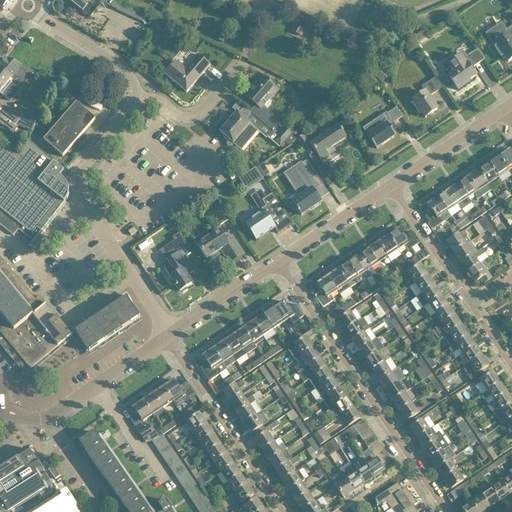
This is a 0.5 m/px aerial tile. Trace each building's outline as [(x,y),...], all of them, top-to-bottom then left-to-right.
[(0,0),(0,7),(3,10),(4,8),(6,8),(8,6),(8,4),(9,3),(10,2),(12,0),(0,0)] [(148,13),(117,0),(67,0),(74,5),(74,4),(90,18),(102,3),(111,7),(111,8),(143,23),(148,13)] [(219,0),(218,5),(226,9),(229,4),(230,5),(232,0),(219,0)] [(153,23),(149,30),(153,36),(160,23),(161,21),(157,19),(155,23),(153,23)] [(295,24),(292,31),(303,36),(306,29),(295,24)] [(511,59),(511,41),(511,26),(506,31),(504,28),(491,36),(497,44),(494,46),(503,60),(505,58),(508,62),(511,59)] [(471,81),(470,80),(475,76),(470,69),(484,60),(478,50),(467,57),(463,60),(461,57),(449,65),(451,68),(446,72),(457,88),(458,88),(458,89),(457,90),(472,80),(471,81)] [(176,62),(165,74),(187,93),(210,66),(202,59),(198,55),(185,70),(176,62)] [(19,90),(23,85),(28,78),(34,83),(39,76),(35,73),(22,66),(7,59),(6,59),(6,60),(0,66),(0,74),(9,82),(19,90)] [(379,71),(375,76),(383,83),(387,78),(379,71)] [(0,92),(9,82),(0,74),(0,92)] [(270,102),(271,101),(267,98),(276,89),(266,80),(259,74),(253,80),(256,82),(244,95),(256,106),(250,113),(272,132),(273,132),(279,125),(263,111),(266,107),(267,108),(272,103),(270,102)] [(425,93),(414,101),(425,118),(437,110),(429,97),(443,88),(436,78),(425,85),(422,88),(425,93)] [(70,102),(74,97),(64,89),(61,93),(70,102)] [(24,102),(21,108),(38,117),(42,110),(24,102)] [(44,141),(63,157),(95,120),(76,104),(44,141)] [(0,123),(4,127),(5,126),(13,133),(18,127),(25,130),(26,129),(32,132),(37,120),(28,115),(20,112),(20,111),(19,111),(16,118),(0,105),(0,123)] [(403,118),(398,110),(387,117),(392,126),(403,118)] [(250,113),(245,119),(237,113),(220,133),(224,136),(224,139),(227,141),(230,141),(242,151),(258,132),(266,139),(267,138),(273,143),(278,137),(273,132),(272,132),(250,113)] [(371,125),(364,130),(368,137),(371,141),(377,149),(394,137),(393,135),(389,131),(390,130),(387,125),(376,132),(371,125)] [(338,126),(328,133),(311,144),(304,135),(297,140),(303,149),(309,157),(315,153),(314,152),(315,152),(322,163),(330,158),(329,156),(335,151),(333,148),(336,146),(347,138),(338,126)] [(283,142),(284,143),(288,146),(297,140),(304,135),(295,128),(291,133),(283,142)] [(0,225),(13,236),(18,230),(21,226),(29,232),(26,236),(35,243),(43,233),(42,232),(64,203),(65,202),(66,200),(67,198),(68,197),(68,195),(68,193),(69,191),(69,189),(68,187),(68,186),(68,184),(67,182),(66,181),(65,179),(59,177),(64,172),(28,140),(19,157),(0,148),(0,225)] [(511,154),(509,151),(499,158),(509,172),(511,177),(511,154)] [(290,153),(280,157),(284,167),(294,163),(290,153)] [(498,180),(509,172),(499,158),(488,165),(498,180)] [(302,165),(287,175),(302,197),(300,199),(293,203),(298,211),(297,211),(299,213),(301,216),(302,215),(309,210),(320,203),(321,202),(320,201),(313,191),(322,185),(318,178),(306,162),(302,165)] [(318,169),(329,184),(336,179),(326,164),(318,169)] [(488,165),(478,172),(488,186),(498,180),(488,165)] [(242,177),(239,179),(246,191),(263,180),(255,168),(249,172),(242,177)] [(491,191),(488,186),(478,172),(468,179),(481,198),(491,191)] [(468,179),(458,185),(468,200),(473,197),(474,196),(477,201),(481,198),(468,179)] [(448,192),(458,207),(461,211),(471,205),(468,200),(458,185),(448,192)] [(458,207),(448,192),(438,199),(448,213),(458,207)] [(257,241),(270,232),(275,229),(278,234),(289,227),(289,228),(294,225),(273,194),(261,201),(265,207),(262,209),(264,212),(246,225),(251,233),(257,241)] [(504,195),(497,199),(500,203),(507,199),(504,195)] [(448,213),(438,199),(428,205),(434,214),(427,218),(426,217),(431,225),(429,226),(432,231),(444,222),(441,218),(448,213)] [(500,203),(497,199),(491,204),(494,208),(500,203)] [(212,214),(220,226),(230,219),(222,207),(212,214)] [(483,209),(477,213),(480,217),(486,213),(483,209)] [(473,221),(480,217),(477,213),(471,217),(473,221)] [(480,221),(478,223),(484,233),(487,231),(488,230),(488,231),(490,229),(490,228),(491,227),(488,222),(485,218),(480,221)] [(459,225),(457,226),(460,231),(470,224),(467,219),(459,225)] [(18,230),(26,236),(29,232),(21,226),(18,230)] [(453,235),(460,231),(457,226),(450,231),(453,235)] [(134,228),(128,232),(131,236),(137,232),(134,228)] [(388,237),(398,252),(404,248),(407,252),(419,244),(411,232),(410,232),(411,234),(405,238),(399,230),(388,237)] [(454,253),(466,245),(465,245),(470,242),(467,237),(468,236),(464,231),(447,243),(454,253)] [(220,255),(218,252),(221,250),(230,264),(244,254),(233,237),(226,241),(220,232),(198,246),(207,259),(209,258),(211,261),(220,255)] [(441,244),(445,241),(439,232),(435,235),(441,244)] [(174,275),(170,278),(180,292),(181,292),(183,293),(188,290),(187,288),(192,284),(186,277),(195,271),(186,257),(192,253),(179,233),(173,238),(175,241),(161,250),(171,265),(168,267),(174,275)] [(388,237),(378,244),(388,258),(398,252),(388,237)] [(494,241),(501,251),(501,250),(502,251),(504,250),(503,249),(505,247),(499,238),(494,241)] [(378,265),(388,258),(378,244),(368,251),(378,265)] [(454,253),(461,263),(472,256),(466,245),(454,253)] [(504,250),(502,251),(507,258),(505,260),(510,268),(511,266),(511,257),(511,255),(505,247),(503,249),(504,250)] [(417,258),(407,265),(410,270),(430,256),(425,249),(415,256),(417,258)] [(472,256),(461,263),(468,274),(482,264),(484,262),(481,258),(486,254),(482,249),(472,256)] [(358,257),(372,278),(376,275),(372,269),(378,265),(368,251),(358,257)] [(0,332),(30,369),(67,340),(63,335),(68,331),(40,296),(35,300),(0,257),(0,313),(7,323),(0,329),(0,332)] [(361,285),(372,278),(358,257),(348,264),(360,282),(361,285)] [(337,271),(350,289),(360,282),(348,264),(337,271)] [(492,279),(486,271),(482,264),(468,274),(475,283),(481,279),(484,284),(492,279)] [(401,269),(404,274),(410,270),(407,265),(401,269)] [(408,274),(415,284),(427,276),(420,266),(408,274)] [(327,278),(337,293),(339,296),(350,289),(337,271),(327,278)] [(393,274),(387,279),(390,283),(396,279),(393,274)] [(415,284),(422,294),(434,286),(427,276),(415,284)] [(315,296),(323,308),(334,302),(330,297),(337,293),(327,278),(318,284),(323,293),(317,297),(316,296),(315,296)] [(383,288),(390,283),(387,279),(380,283),(383,288)] [(429,304),(441,296),(434,286),(422,294),(417,298),(416,298),(423,308),(429,304)] [(373,288),(366,293),(369,297),(376,292),(373,288)] [(369,297),(366,293),(360,297),(363,301),(369,297)] [(383,298),(387,303),(388,303),(390,302),(389,301),(391,300),(387,294),(383,298)] [(74,329),(76,333),(89,352),(140,318),(125,295),(74,329)] [(429,304),(436,314),(448,306),(441,296),(429,304)] [(381,298),(376,301),(381,307),(385,304),(381,298)] [(388,303),(387,303),(391,310),(395,307),(391,300),(389,301),(390,302),(388,303)] [(284,302),(273,309),(283,325),(289,321),(292,325),(304,317),(296,305),(296,306),(290,311),(284,302)] [(353,302),(346,306),(349,310),(355,306),(353,302)] [(381,307),(385,313),(389,311),(385,304),(381,307)] [(454,316),(448,306),(436,314),(442,324),(454,316)] [(273,332),(283,325),(273,309),(263,316),(273,332)] [(357,324),(350,313),(339,321),(346,331),(357,324)] [(396,318),(400,324),(401,323),(401,324),(403,322),(403,321),(404,320),(401,315),(396,318)] [(263,316),(253,323),(263,338),(266,342),(275,335),(273,332),(263,316)] [(444,338),(461,326),(454,316),(442,324),(435,329),(442,339),(444,338)] [(353,341),(364,334),(370,329),(364,319),(357,324),(346,331),(353,341)] [(401,324),(401,323),(400,324),(404,330),(409,327),(404,320),(403,321),(403,322),(401,324)] [(253,323),(243,330),(253,345),(263,338),(253,323)] [(394,328),(398,334),(402,331),(398,324),(396,326),(396,327),(394,328)] [(444,338),(451,348),(468,336),(461,326),(444,338)] [(243,330),(233,337),(243,352),(245,354),(255,347),(253,345),(243,330)] [(63,335),(67,340),(72,336),(68,331),(63,335)] [(298,333),(292,337),(296,342),(302,338),(298,333)] [(353,341),(359,352),(371,344),(364,334),(353,341)] [(415,334),(410,337),(414,343),(415,344),(417,342),(416,341),(418,340),(415,334)] [(455,359),(463,354),(475,346),(468,336),(451,348),(449,349),(455,359)] [(233,337),(223,343),(233,359),(235,362),(238,360),(237,359),(245,354),(243,352),(233,337)] [(301,356),(313,348),(306,338),(294,346),(301,356)] [(371,344),(359,352),(366,361),(377,354),(377,353),(384,349),(378,339),(377,340),(371,344)] [(417,342),(415,344),(418,349),(423,347),(418,340),(416,341),(417,342)] [(232,364),(235,362),(223,343),(213,350),(223,365),(230,361),(232,364)] [(279,346),(272,351),(276,356),(282,351),(279,346)] [(463,354),(469,364),(481,356),(475,346),(463,354)] [(302,370),(319,358),(313,348),(301,356),(296,360),(302,370)] [(377,354),(366,361),(373,371),(384,364),(391,359),(384,349),(377,353),(377,354)] [(201,369),(200,369),(209,382),(227,370),(223,365),(213,350),(203,357),(208,365),(202,370),(201,369)] [(272,351),(266,356),(269,360),(275,356),(272,351)] [(469,364),(463,369),(471,381),(480,376),(478,374),(480,372),(488,367),(481,356),(469,364)] [(309,380),(326,368),(319,358),(302,370),(309,380)] [(421,359),(417,362),(421,368),(424,367),(423,366),(425,364),(421,359)] [(258,360),(252,364),(255,369),(261,365),(258,360)] [(252,364),(246,369),(249,373),(255,369),(252,364)] [(373,371),(380,382),(391,374),(384,364),(373,371)] [(421,368),(425,374),(429,371),(425,364),(423,366),(424,367),(421,368)] [(326,368),(315,376),(321,386),(333,379),(326,368)] [(391,374),(380,382),(387,392),(405,379),(398,369),(391,374)] [(450,386),(465,378),(461,370),(446,378),(450,386)] [(274,376),(273,375),(277,381),(281,379),(277,372),(275,373),(276,374),(274,376)] [(238,373),(232,377),(235,382),(242,378),(238,373)] [(482,396),(500,383),(493,373),(482,380),(480,378),(473,383),(482,396)] [(232,377),(225,382),(228,386),(235,382),(232,377)] [(340,389),(333,379),(321,386),(316,390),(323,400),(340,389)] [(405,379),(387,392),(393,402),(410,391),(409,390),(410,389),(404,380),(405,379)] [(435,379),(430,382),(435,388),(437,387),(436,386),(438,385),(439,384),(435,379)] [(441,383),(445,389),(449,386),(447,383),(445,380),(443,381),(444,382),(442,384),(441,383)] [(174,381),(163,388),(173,403),(177,408),(179,407),(178,406),(186,401),(187,402),(196,395),(187,382),(188,384),(180,389),(179,388),(174,381)] [(231,404),(242,396),(239,391),(245,386),(242,381),(224,393),(231,404)] [(283,389),(289,385),(286,381),(280,385),(283,389)] [(491,396),(494,402),(507,394),(500,383),(482,396),(485,400),(491,396)] [(435,388),(439,394),(443,391),(439,384),(438,385),(436,386),(437,387),(435,388)] [(163,388),(153,395),(163,410),(173,403),(163,388)] [(291,402),(300,396),(295,389),(287,395),(291,402)] [(323,400),(330,410),(346,399),(340,389),(323,400)] [(280,391),(275,394),(279,400),(281,399),(280,398),(282,397),(284,396),(280,391)] [(400,411),(411,404),(416,400),(410,391),(393,402),(400,411)] [(494,402),(488,406),(495,416),(501,412),(506,409),(511,404),(511,401),(507,394),(499,399),(494,402)] [(153,395),(143,402),(153,416),(163,410),(153,395)] [(238,414),(249,406),(256,402),(252,397),(246,401),(242,396),(231,404),(238,414)] [(281,399),(279,400),(283,406),(288,403),(284,396),(282,397),(280,398),(281,399)] [(456,396),(451,399),(455,405),(459,402),(456,396)] [(342,416),(353,409),(346,399),(330,410),(336,420),(342,416)] [(163,436),(165,434),(162,430),(161,428),(154,432),(150,426),(148,427),(145,422),(153,416),(143,402),(133,408),(139,417),(132,421),(131,420),(131,421),(145,442),(152,442),(162,435),(163,436)] [(245,424),(256,416),(262,412),(256,402),(249,406),(238,414),(245,424)] [(455,405),(459,411),(461,410),(461,409),(463,407),(459,402),(455,405)] [(407,422),(415,416),(418,414),(411,404),(400,411),(407,422)] [(511,404),(501,412),(508,422),(511,418),(511,404)] [(300,415),(304,412),(300,407),(296,409),(300,415)] [(353,409),(342,416),(349,427),(360,419),(353,409)] [(192,416),(189,411),(182,416),(185,421),(192,416)] [(304,412),(300,415),(304,421),(308,419),(304,412)] [(256,416),(245,424),(248,429),(251,433),(251,434),(254,432),(260,428),(263,426),(267,423),(261,413),(256,416)] [(195,432),(206,425),(199,414),(188,422),(195,432)] [(179,425),(185,421),(182,416),(176,420),(179,425)] [(298,418),(294,421),(298,427),(302,424),(298,418)] [(364,420),(354,427),(357,432),(368,425),(364,420)] [(265,430),(267,433),(279,424),(277,421),(265,430)] [(418,439),(429,431),(422,421),(411,428),(418,439)] [(457,427),(464,437),(465,437),(470,433),(463,422),(457,427)] [(469,425),(473,431),(475,430),(475,429),(477,428),(473,422),(469,425)] [(302,424),(298,427),(302,433),(306,430),(302,424)] [(168,425),(162,430),(165,434),(172,430),(168,425)] [(213,435),(206,425),(195,432),(202,442),(213,435)] [(359,435),(361,437),(371,430),(368,425),(357,432),(359,435)] [(429,431),(418,439),(425,449),(436,441),(442,437),(444,435),(438,426),(434,428),(429,431)] [(314,427),(310,430),(314,435),(318,433),(314,427)] [(481,434),(477,428),(475,429),(475,430),(473,431),(477,437),(481,434)] [(346,436),(348,438),(353,434),(350,429),(343,434),(345,437),(346,436)] [(374,435),(371,430),(361,437),(364,442),(374,435)] [(80,443),(82,446),(127,511),(150,511),(96,434),(94,433),(95,435),(81,444),(80,443)] [(256,440),(263,451),(274,443),(267,433),(256,440)] [(320,446),(325,443),(318,433),(314,435),(320,446)] [(470,433),(465,437),(472,447),(477,443),(470,433)] [(343,434),(334,440),(335,441),(340,448),(340,449),(343,447),(342,445),(348,441),(347,439),(348,438),(346,436),(345,437),(343,434)] [(163,436),(162,435),(152,442),(174,475),(185,468),(163,436)] [(202,442),(208,453),(220,445),(213,435),(202,442)] [(364,442),(367,447),(378,440),(374,435),(364,442)] [(449,447),(442,437),(436,441),(425,449),(432,459),(443,451),(443,452),(449,447)] [(307,441),(311,447),(316,444),(312,438),(307,441)] [(367,447),(369,450),(371,452),(381,445),(378,440),(367,447)] [(325,447),(327,449),(329,451),(334,447),(331,442),(325,446),(325,447)] [(174,447),(174,446),(174,447),(178,453),(182,450),(178,443),(176,445),(177,446),(174,447)] [(287,449),(283,444),(277,448),(274,443),(263,451),(270,461),(281,453),(287,449)] [(320,449),(316,444),(311,447),(315,453),(320,450),(320,449)] [(215,463),(227,455),(220,445),(208,453),(215,463)] [(384,450),(381,445),(371,452),(374,457),(384,450)] [(443,451),(432,459),(438,469),(449,461),(456,457),(449,447),(443,452),(443,451)] [(495,454),(490,447),(488,448),(489,449),(487,451),(486,450),(486,451),(493,461),(497,458),(495,454)] [(28,449),(27,450),(26,449),(0,465),(0,511),(24,511),(52,495),(53,492),(52,490),(50,488),(52,487),(28,449)] [(374,457),(371,452),(369,450),(359,457),(366,467),(375,480),(381,476),(380,474),(383,472),(384,474),(384,475),(398,466),(394,460),(395,459),(394,458),(391,460),(382,467),(378,462),(377,460),(376,460),(374,457)] [(377,460),(378,462),(388,455),(384,450),(374,457),(376,460),(377,460)] [(480,455),(479,455),(484,461),(487,459),(483,452),(482,453),(482,454),(480,455)] [(270,461),(276,471),(288,463),(281,453),(270,461)] [(227,455),(215,463),(222,473),(233,465),(227,455)] [(391,460),(388,455),(378,462),(382,467),(391,460)] [(449,461),(438,469),(445,479),(456,471),(449,461)] [(192,473),(196,470),(191,463),(189,465),(190,466),(188,467),(187,467),(192,473)] [(295,474),(288,463),(276,471),(283,482),(295,474)] [(354,463),(350,465),(356,474),(364,485),(368,482),(370,484),(375,480),(366,467),(362,470),(357,463),(354,463)] [(316,464),(312,467),(317,473),(317,474),(319,472),(319,471),(321,470),(317,464),(316,464)] [(354,492),(364,485),(356,474),(349,464),(339,471),(346,480),(354,492)] [(240,475),(233,465),(222,473),(228,483),(240,475)] [(192,479),(187,471),(176,478),(182,486),(192,479)] [(295,474),(283,482),(290,491),(301,484),(305,481),(299,471),(295,474)] [(456,471),(445,479),(452,489),(463,481),(456,471)] [(228,483),(235,493),(247,485),(240,475),(228,483)] [(498,477),(498,478),(509,495),(511,493),(511,477),(502,483),(498,477)] [(354,492),(346,480),(341,484),(337,478),(332,482),(338,490),(344,499),(354,492)] [(493,481),(497,486),(491,490),(499,502),(509,495),(498,478),(493,481)] [(189,497),(197,491),(199,489),(194,482),(184,489),(189,497)] [(210,491),(205,483),(203,485),(204,486),(201,487),(205,493),(210,491)] [(387,503),(391,510),(412,496),(406,488),(403,490),(398,483),(375,499),(377,506),(382,503),(383,505),(387,503)] [(466,483),(460,487),(461,489),(462,488),(463,491),(469,487),(466,483)] [(290,491),(296,501),(308,493),(301,484),(290,491)] [(247,485),(235,493),(242,503),(245,501),(254,495),(247,485)] [(455,500),(464,493),(463,491),(462,488),(461,489),(460,487),(450,493),(455,500)] [(331,491),(332,492),(330,494),(334,499),(338,496),(334,489),(331,491)] [(491,490),(482,496),(490,509),(499,502),(491,490)] [(62,500),(42,511),(76,511),(75,510),(77,508),(68,494),(67,493),(60,497),(62,500)] [(201,493),(194,498),(191,500),(196,507),(207,500),(205,498),(201,493)] [(296,501),(303,511),(315,503),(308,493),(296,501)] [(417,511),(414,506),(417,504),(412,496),(391,510),(392,511),(417,511)] [(482,496),(471,504),(476,511),(484,511),(490,509),(482,496)] [(208,503),(209,503),(212,508),(219,504),(218,503),(215,498),(208,503)] [(257,499),(248,505),(244,508),(247,511),(261,511),(264,510),(257,499)] [(161,511),(171,511),(173,510),(168,502),(167,501),(158,506),(157,507),(161,511)] [(328,511),(327,510),(324,505),(321,507),(318,501),(315,503),(303,511),(328,511)] [(198,510),(199,511),(212,511),(214,511),(212,508),(209,503),(198,510)] [(219,504),(212,508),(214,511),(215,511),(223,507),(220,503),(219,504)]
